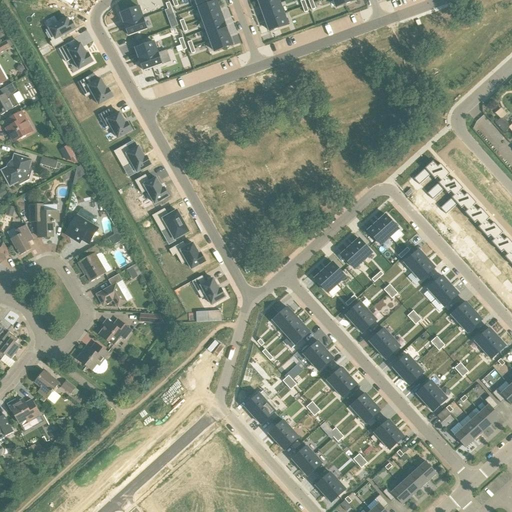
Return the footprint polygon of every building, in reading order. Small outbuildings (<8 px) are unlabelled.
[(279,0),(258,0),(262,10),(281,3),(279,0)] [(356,4),(354,0),(332,0),(336,11),(356,4)] [(204,19),(222,13),(218,3),(201,8),(204,19)] [(281,3),(262,10),(266,20),(285,14),(281,3)] [(125,25),(144,18),(140,7),(121,14),(125,25)] [(179,26),(174,14),(170,15),(168,9),(165,10),(171,28),(179,26)] [(207,30),(225,24),(222,13),(204,19),(207,30)] [(285,14),(266,20),(270,32),(289,25),(285,14)] [(61,36),(75,28),(72,21),(70,22),(68,17),(49,27),(53,34),(48,37),(53,47),(64,41),(61,36)] [(125,25),(129,36),(148,29),(144,18),(125,25)] [(211,41),(229,34),(225,24),(207,30),(211,41)] [(215,52),(233,45),(229,34),(211,41),(215,52)] [(0,53),(11,48),(7,41),(0,44),(0,53)] [(140,60),(158,53),(154,42),(136,49),(140,60)] [(78,70),(93,63),(88,54),(86,55),(80,44),(73,48),(71,43),(60,49),(65,59),(71,56),(78,70)] [(376,49),(297,79),(318,126),(398,94),(376,49)] [(140,60),(144,71),(171,61),(167,50),(158,53),(140,60)] [(113,97),(113,96),(108,88),(107,89),(101,78),(94,81),(91,76),(81,82),(86,92),(91,89),(99,104),(113,97)] [(5,113),(18,106),(13,95),(17,90),(13,83),(0,90),(0,113),(4,112),(5,113)] [(258,90),(272,129),(286,124),(272,85),(258,90)] [(208,152),(264,132),(247,87),(192,107),(208,152)] [(113,116),(109,109),(98,114),(106,129),(112,126),(118,138),(132,131),(128,123),(126,123),(120,112),(113,116)] [(14,142),(34,131),(23,111),(6,121),(9,127),(6,129),(14,142)] [(501,118),(496,123),(505,133),(510,129),(509,128),(510,127),(510,125),(509,124),(509,122),(508,121),(505,119),(504,119),(502,119),(502,118),(501,119),(501,118)] [(128,146),(125,140),(115,145),(124,162),(130,159),(135,168),(147,162),(142,152),(139,154),(133,143),(128,146)] [(60,150),(67,161),(71,159),(74,164),(79,161),(76,156),(70,145),(60,150)] [(33,160),(24,157),(15,154),(13,161),(8,167),(2,170),(11,187),(19,183),(20,185),(29,180),(33,170),(30,169),(33,160)] [(41,164),(56,169),(56,168),(59,170),(61,164),(58,163),(58,161),(43,157),(41,164)] [(447,177),(448,177),(451,174),(450,174),(446,169),(444,168),(444,167),(441,164),(438,167),(434,162),(414,179),(420,185),(431,175),(439,183),(439,184),(447,177)] [(150,182),(146,175),(136,181),(142,193),(148,190),(155,204),(169,197),(165,188),(163,189),(157,178),(150,182)] [(439,184),(439,183),(428,194),(433,200),(445,190),(452,198),(453,199),(460,191),(461,192),(464,189),(459,184),(457,182),(458,182),(455,179),(452,182),(448,177),(447,177),(439,184)] [(5,188),(0,190),(0,192),(3,198),(8,195),(5,188)] [(453,199),(452,198),(441,208),(442,209),(447,215),(458,204),(466,213),(474,206),(477,204),(477,203),(472,198),(471,197),(468,194),(465,196),(461,192),(460,191),(453,199)] [(53,237),(53,228),(56,228),(56,223),(60,222),(60,211),(44,211),(44,204),(29,205),(30,223),(39,222),(39,238),(45,237),(45,239),(47,240),(50,240),(51,239),(51,237),(53,237)] [(10,214),(14,215),(16,207),(8,206),(7,213),(10,214)] [(474,206),(466,213),(479,228),(487,221),(490,218),(486,213),(485,213),(484,212),(484,211),(481,208),(478,211),(474,206)] [(78,237),(89,244),(99,228),(94,225),(97,220),(97,217),(83,209),(81,209),(66,234),(76,240),(78,237)] [(169,215),(165,209),(154,215),(161,229),(169,226),(174,236),(186,229),(175,211),(169,215)] [(377,223),(390,237),(399,230),(386,215),(377,223)] [(493,242),(492,241),(502,231),(499,228),(497,226),(495,223),(491,226),(487,221),(479,228),(492,243),(493,242)] [(381,245),(390,237),(377,223),(369,231),(381,245)] [(35,240),(28,228),(26,225),(16,231),(19,236),(12,240),(21,256),(32,249),(28,243),(35,240)] [(511,241),(502,231),(492,241),(493,242),(506,255),(511,249),(511,241)] [(119,233),(115,235),(108,239),(113,247),(123,241),(123,240),(119,233)] [(4,257),(10,254),(2,238),(0,239),(0,262),(6,259),(4,257)] [(351,247),(364,261),(373,253),(360,239),(351,247)] [(188,246),(185,241),(171,249),(174,255),(177,253),(183,263),(188,260),(193,268),(207,261),(203,253),(201,254),(195,242),(188,246)] [(92,282),(107,273),(97,255),(101,253),(97,245),(80,255),(83,260),(79,263),(84,272),(85,271),(92,282)] [(355,269),(364,261),(351,247),(342,255),(355,269)] [(413,272),(427,259),(420,250),(405,263),(413,272)] [(427,259),(413,272),(421,281),(435,268),(427,259)] [(324,271),(337,285),(346,277),(333,263),(324,271)] [(138,276),(133,267),(128,270),(133,280),(139,277),(138,276)] [(337,285),(324,271),(316,279),(329,293),(337,285)] [(114,300),(118,307),(128,302),(117,284),(123,281),(119,275),(109,281),(112,286),(97,295),(104,306),(114,300)] [(207,283),(203,276),(192,281),(202,298),(207,296),(212,305),(226,297),(222,289),(220,290),(213,279),(207,283)] [(437,298),(451,285),(443,277),(429,289),(437,298)] [(451,285),(437,298),(445,307),(459,294),(451,285)] [(460,324),(475,311),(467,302),(452,315),(460,324)] [(347,316),(355,325),(369,312),(361,303),(347,316)] [(281,329),(295,316),(288,308),(274,321),(281,329)] [(200,322),(220,321),(222,321),(222,320),(221,311),(212,311),(197,312),(197,323),(200,322)] [(475,311),(460,324),(468,333),(482,320),(475,311)] [(377,321),(369,312),(355,325),(363,333),(377,321)] [(140,323),(165,324),(160,315),(141,314),(140,323)] [(289,337),(303,324),(295,316),(281,329),(289,337)] [(133,331),(126,326),(119,320),(114,325),(108,320),(103,325),(106,327),(100,335),(115,345),(122,337),(126,340),(133,331)] [(303,324),(289,337),(296,345),(310,333),(303,324)] [(378,351),(393,338),(385,329),(371,342),(378,351)] [(484,350),(498,338),(490,329),(476,342),(484,350)] [(11,359),(21,346),(16,342),(19,339),(9,332),(0,343),(0,356),(2,359),(6,355),(11,359)] [(393,338),(378,351),(386,360),(401,347),(393,338)] [(506,346),(498,338),(484,350),(492,359),(506,346)] [(312,363),(326,350),(319,342),(305,355),(312,363)] [(100,367),(110,354),(96,343),(90,352),(86,348),(78,359),(93,371),(98,365),(100,367)] [(326,350),(312,363),(320,372),(334,359),(326,350)] [(394,368),(402,377),(416,364),(408,355),(394,368)] [(416,364),(402,377),(410,386),(424,373),(416,364)] [(336,389),(350,377),(342,368),(328,381),(336,389)] [(39,392),(48,398),(59,384),(44,372),(36,383),(42,388),(39,392)] [(350,377),(336,389),(343,398),(358,385),(350,377)] [(76,388),(67,381),(62,387),(71,394),(72,393),(76,396),(79,391),(76,388)] [(425,403),(440,390),(432,381),(418,394),(425,403)] [(511,405),(511,387),(510,386),(502,394),(498,389),(493,393),(501,403),(506,399),(511,405)] [(433,412),(443,403),(448,399),(440,390),(425,403),(433,411),(433,412)] [(254,416),(271,400),(263,391),(246,407),(254,416)] [(352,407),(359,415),(373,402),(366,394),(352,407)] [(481,413),(492,425),(501,417),(494,410),(498,406),(490,396),(485,400),(489,405),(481,413)] [(20,401),(10,407),(25,433),(26,432),(25,432),(38,425),(34,419),(41,415),(33,400),(26,404),(25,401),(21,403),(20,402),(21,402),(20,401)] [(271,400),(254,416),(262,425),(279,409),(271,400)] [(373,402),(359,415),(367,424),(381,411),(373,402)] [(450,413),(446,408),(437,416),(443,422),(451,414),(450,413)] [(492,425),(481,413),(472,420),(483,432),(492,425)] [(14,433),(4,415),(0,417),(0,445),(6,442),(4,438),(14,433)] [(375,433),(383,442),(397,429),(390,420),(375,433)] [(483,432),(472,420),(464,428),(475,440),(483,432)] [(277,442),(292,429),(284,421),(270,434),(277,442)] [(475,440),(464,428),(455,436),(466,448),(475,440)] [(292,429),(277,442),(285,450),(299,437),(292,429)] [(397,429),(383,442),(390,450),(405,437),(397,429)] [(230,465),(240,457),(225,441),(216,449),(230,465)] [(300,444),(297,441),(292,446),(295,449),(300,444)] [(29,448),(34,457),(44,451),(41,445),(37,447),(36,444),(29,448)] [(301,468),(315,455),(307,447),(293,460),(301,468)] [(216,449),(206,458),(221,474),(230,465),(216,449)] [(323,463),(315,455),(301,468),(308,476),(323,463)] [(7,470),(14,466),(10,459),(4,463),(7,470)] [(418,469),(429,482),(437,474),(426,462),(418,469)] [(198,466),(188,474),(203,490),(212,482),(198,466)] [(429,482),(418,469),(409,477),(420,489),(429,482)] [(324,494),(339,481),(331,473),(317,486),(324,494)] [(193,499),(203,490),(188,474),(179,483),(193,499)] [(420,489),(409,477),(401,485),(412,497),(420,489)] [(346,490),(339,481),(324,494),(332,503),(346,490)] [(412,497),(401,485),(392,492),(388,488),(383,492),(392,502),(396,498),(403,505),(412,497)] [(265,486),(249,500),(257,509),(273,495),(265,486)] [(171,511),(178,511),(184,507),(170,491),(161,499),(171,511)] [(273,495),(257,509),(260,511),(272,511),(281,504),(273,495)] [(371,511),(387,511),(384,508),(389,504),(380,495),(376,499),(380,504),(371,511)] [(151,508),(154,511),(171,511),(161,499),(151,508)] [(341,505),(347,511),(352,507),(346,500),(341,505)]
